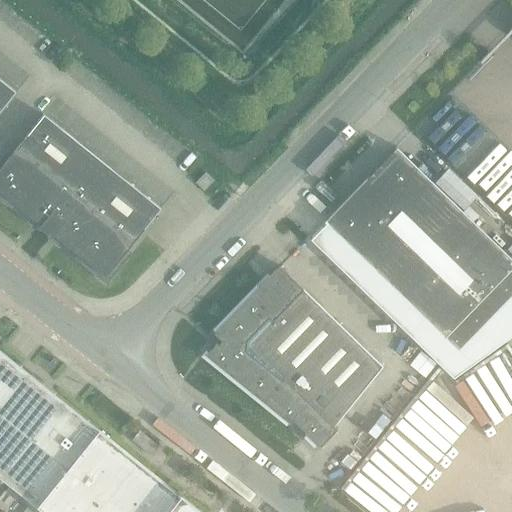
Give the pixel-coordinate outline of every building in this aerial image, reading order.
[(0,111),(15,92),(0,80),(0,111)] [(44,115),(0,169),(0,193),(42,227),(41,228),(51,235),(52,234),(105,278),(160,209),(44,115)] [(396,151),(310,240),(436,362),(453,378),(511,335),(511,260),(396,148),(394,149),(396,151)] [(214,181),(206,173),(196,183),(204,191),(214,181)] [(304,434),(303,435),(318,450),(337,430),(334,427),(382,367),(279,268),(213,335),(220,342),(205,357),(289,426),(292,422),(304,434)] [(0,479),(40,511),(163,511),(178,495),(0,351),(0,479)] [(158,446),(139,431),(132,440),(150,455),(158,446)]
